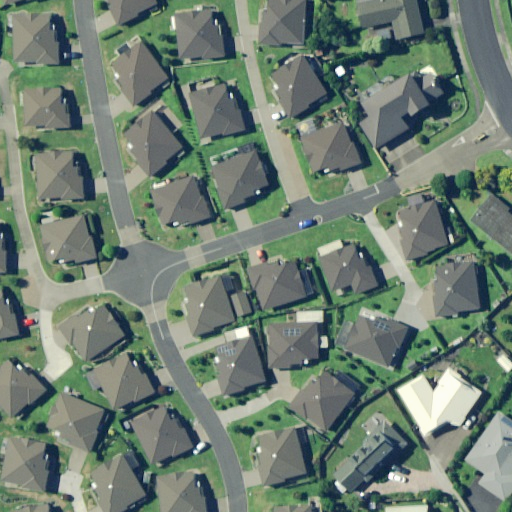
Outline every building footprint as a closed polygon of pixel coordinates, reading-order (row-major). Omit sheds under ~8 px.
[(141,17),(139,13),(158,5),(155,0),(111,0),(113,5),(112,6),(121,26),(141,17)] [(309,0),(305,0),(267,0),(266,19),(263,19),(261,44),(283,46),(283,43),(305,45),(309,0)] [(428,34),(420,0),(370,0),(360,2),(366,29),(395,22),(399,41),(428,34)] [(217,26),(214,9),(177,15),(183,59),(205,56),(205,59),(227,56),(223,25),(217,26)] [(53,30),(53,14),(16,15),(18,63),(41,62),(41,64),(62,63),(60,30),(53,30)] [(171,80),(143,42),(124,57),(112,66),(122,78),(117,81),(136,106),(171,80)] [(329,94),(306,55),(274,74),(281,85),(275,88),(293,118),(311,108),(310,105),(329,94)] [(441,82),(430,64),(367,105),(374,117),(362,124),(379,150),(412,128),(406,118),(412,114),(415,118),(435,106),(426,92),(441,82)] [(240,110),(233,83),(192,93),(204,140),(247,129),(242,109),(240,110)] [(65,104),(65,88),(27,89),(28,126),(49,126),(49,128),(71,127),(71,104),(65,104)] [(130,149),(138,160),(152,178),(169,164),(167,161),(185,147),(156,111),(126,135),(134,145),(130,149)] [(320,132),(315,119),(299,124),(316,172),(326,169),(327,172),(341,167),(343,170),(362,164),(347,122),(320,132)] [(273,189),(258,151),(214,168),(222,187),(219,188),(227,210),(247,202),(246,199),(273,189)] [(76,167),(76,152),(39,153),(41,199),(86,198),(85,167),(76,167)] [(211,217),(197,176),(154,191),(166,226),(181,221),(183,227),(211,217)] [(511,210),(494,196),(473,221),(511,253),(511,210)] [(452,245),(438,200),(402,211),(405,221),(401,222),(406,239),(402,240),(409,261),(430,254),(429,252),(452,245)] [(43,226),(51,262),(65,259),(65,261),(77,259),(78,263),(98,258),(87,215),(43,226)] [(1,223),(0,223),(0,271),(8,272),(10,240),(1,240),(1,223)] [(362,260),(356,245),(322,258),(335,292),(354,285),(357,294),(379,286),(368,258),(362,260)] [(464,264),(463,257),(449,260),(450,265),(439,267),(441,277),(436,278),(439,295),(435,296),(439,318),(461,314),(460,312),(483,308),(475,262),(464,264)] [(282,266),(280,260),(250,269),(257,290),(259,289),(265,310),(309,296),(298,261),(282,266)] [(237,321),(222,276),(188,287),(192,300),(185,302),(196,337),(216,330),(215,328),(237,321)] [(8,306),(5,290),(0,290),(0,338),(22,335),(16,304),(8,306)] [(254,313),(248,292),(234,296),(240,317),(254,313)] [(127,335),(107,306),(93,315),(89,310),(63,328),(74,344),(75,343),(88,362),(127,335)] [(321,338),(321,312),(299,312),(299,322),(272,323),(272,342),(270,342),(271,368),(292,368),(292,364),(309,363),(308,359),(320,358),(320,348),(330,347),(329,337),(321,338)] [(376,322),(362,316),(347,349),(391,368),(408,327),(393,321),(392,323),(378,317),(376,322)] [(267,381),(254,337),(218,347),(222,359),(217,360),(227,396),(247,390),(246,387),(267,381)] [(137,368),(129,353),(96,370),(117,410),(138,400),(139,402),(156,393),(142,365),(137,368)] [(511,370),(511,361),(505,354),(498,361),(510,372),(511,370)] [(0,402),(14,418),(49,386),(27,362),(25,364),(17,356),(0,371),(0,402)] [(342,371),(334,365),(318,385),(313,381),(293,407),(309,420),(311,418),(327,431),(356,394),(336,379),(342,371)] [(484,392),(451,369),(435,392),(426,376),(400,391),(427,435),(452,421),(460,426),(484,392)] [(106,412),(66,392),(48,428),(74,440),(73,444),(92,453),(106,424),(102,422),(106,412)] [(174,421),(167,406),(133,422),(154,465),(175,455),(176,457),(195,448),(180,418),(174,421)] [(511,419),(501,412),(467,460),(487,474),(481,483),(508,502),(511,496),(511,419)] [(398,432),(389,422),(370,440),(372,442),(336,475),(355,495),(410,445),(398,432)] [(308,473),(297,428),(258,438),(264,465),(261,466),(266,486),(288,481),(288,478),(308,473)] [(49,445),(14,436),(4,481),(47,491),(54,460),(46,459),(49,445)] [(148,496),(126,455),(90,474),(103,499),(101,500),(106,511),(125,511),(131,509),(129,506),(148,496)] [(199,488),(197,473),(160,477),(164,511),(208,511),(206,487),(199,488)]
